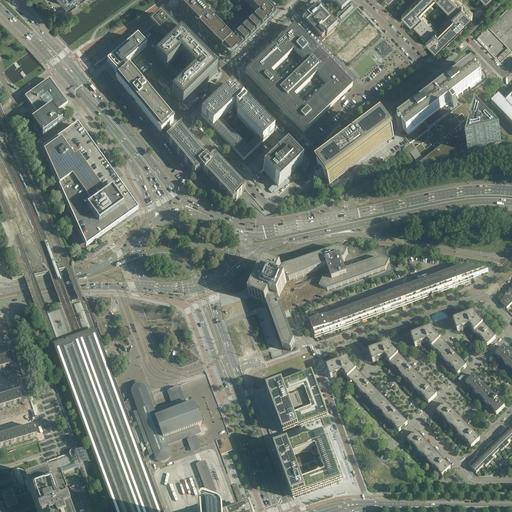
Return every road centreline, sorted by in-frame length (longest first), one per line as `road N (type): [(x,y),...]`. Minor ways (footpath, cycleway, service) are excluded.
road 1 (secondary): [(148,286),(194,303),(270,511)]
road 2 (secondary): [(286,511),(217,321),(212,284)]
road 3 (tertiary): [(511,155),(373,191),(321,219)]
road 4 (tertiary): [(316,233),(496,255),(511,243)]
road 5 (residential): [(183,117),(267,205),(316,163),(311,155)]
road 6 (primary): [(511,192),(457,193),(321,219)]
road 7 (primary): [(204,214),(174,193),(78,74)]
road 8 (unclassified): [(311,348),(299,318),(445,265)]
road 9 (secondary): [(150,226),(91,270),(0,291)]
road 10 (residential): [(364,496),(311,348)]
road 11 (trunk): [(357,224),(458,203),(511,202)]
road 12 (secondary): [(0,304),(87,286),(148,286)]
road 13 (residential): [(482,296),(367,336)]
